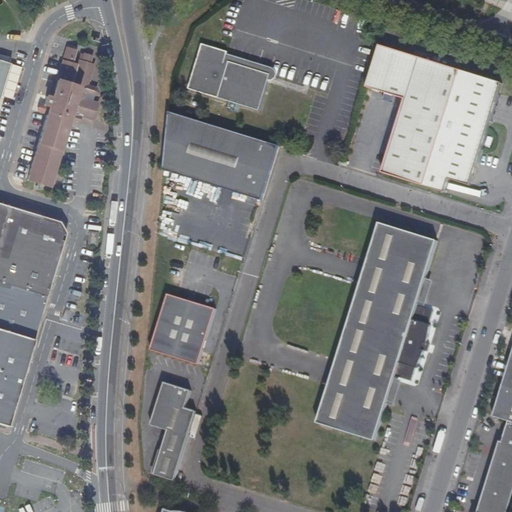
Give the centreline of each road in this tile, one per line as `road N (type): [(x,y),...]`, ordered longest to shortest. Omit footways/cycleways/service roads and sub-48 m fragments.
road 1 (residential): [(105,6),(66,14),(46,31),(0,173),(5,193),(63,210),(78,229),(0,465)]
road 2 (secondary): [(110,511),(105,440),(132,145)]
road 3 (residential): [(432,511),(511,257)]
road 4 (secondary): [(132,145),(137,85),(126,0)]
road 5 (secondary): [(105,6),(132,145)]
